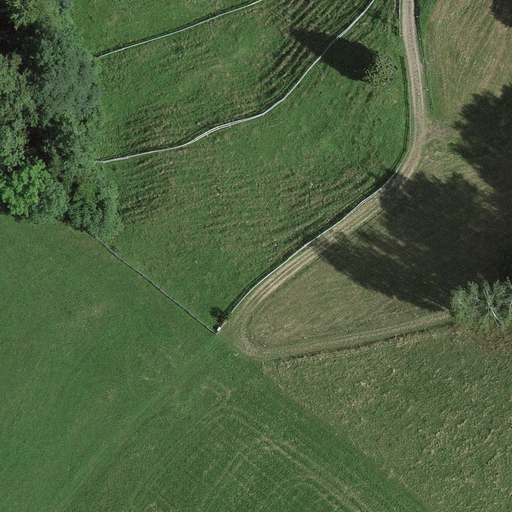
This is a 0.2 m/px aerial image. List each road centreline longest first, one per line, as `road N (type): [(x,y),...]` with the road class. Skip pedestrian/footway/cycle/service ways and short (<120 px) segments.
road 1 (track): [(511,300),(397,336),(266,363),(247,359),(237,342),(238,318),(256,299),(392,193),(410,166),(416,127),(407,0)]
road 2 (track): [(238,318),(55,511)]
